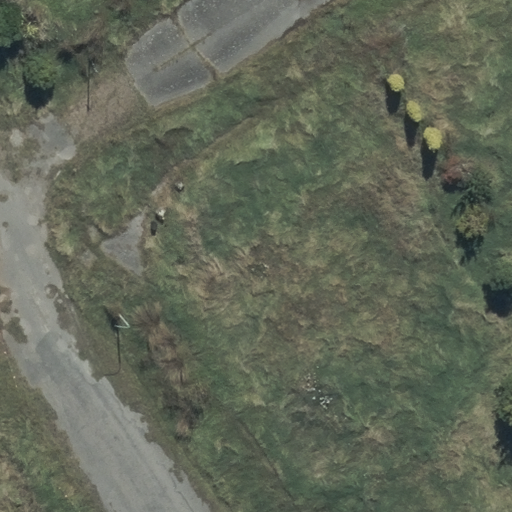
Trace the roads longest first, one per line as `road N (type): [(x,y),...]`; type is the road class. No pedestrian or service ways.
road 1 (track): [(0,223),(180,511)]
road 2 (track): [(0,169),(266,0)]
